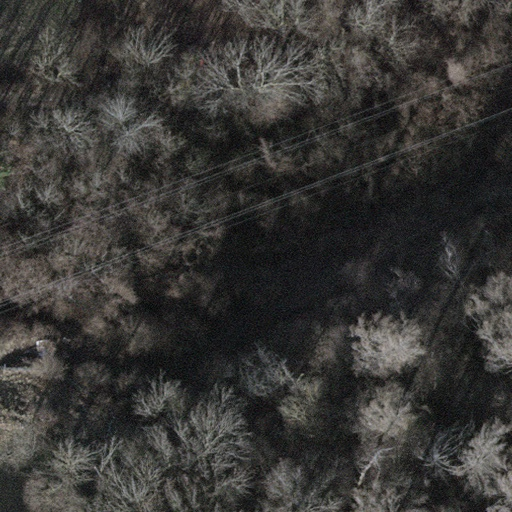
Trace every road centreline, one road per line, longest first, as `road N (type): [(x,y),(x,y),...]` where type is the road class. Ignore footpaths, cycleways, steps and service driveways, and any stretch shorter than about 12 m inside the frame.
road 1 (motorway): [(0,273),(511,254)]
road 2 (motorway): [(511,28),(0,40)]
